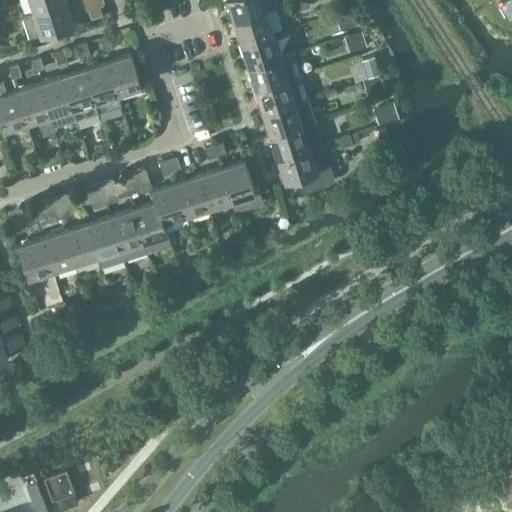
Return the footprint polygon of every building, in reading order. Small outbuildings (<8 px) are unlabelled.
[(29,0),(33,11),(66,1),(65,0),(29,0)] [(232,21),(235,20),(267,9),(279,5),(277,0),(228,0),(232,10),(229,11),(232,21)] [(307,0),(295,0),(298,9),(310,5),(307,0)] [(31,37),(74,24),(66,1),(33,11),(24,14),(31,37)] [(88,9),(92,18),(103,15),(100,5),(88,9)] [(242,43),(242,42),(275,32),(267,9),(235,20),(239,34),(236,34),(239,44),(242,43)] [(351,10),(338,14),(342,28),(356,24),(351,10)] [(362,31),(348,35),(352,49),(366,45),(362,31)] [(242,42),(242,43),(246,56),(244,57),(247,66),(249,66),(249,65),(282,55),(275,32),(242,42)] [(307,36),(310,45),(321,42),(318,33),(307,36)] [(110,34),(101,37),(104,48),(114,45),(110,34)] [(87,41),(78,44),(81,55),(91,52),(87,41)] [(64,48),(55,51),(59,63),(68,60),(64,48)] [(256,88),(289,78),(301,74),(293,51),(282,55),(249,65),(249,66),(254,79),(251,80),(254,89),(256,88)] [(108,60),(118,92),(142,85),(132,52),(108,60)] [(374,55),(362,59),(368,77),(380,73),(374,55)] [(41,56),(32,59),(36,70),(45,67),(41,56)] [(85,67),(99,111),(122,104),(118,92),(108,60),(85,67)] [(18,63),(9,66),(13,77),(22,75),(18,63)] [(99,111),(85,67),(62,74),(76,118),(99,111)] [(76,118),(62,74),(39,81),(50,114),(53,126),(76,118)] [(301,74),(289,78),(256,88),(261,102),(258,102),(261,112),(264,111),(308,97),(301,74)] [(380,75),(366,80),(371,94),(385,89),(380,75)] [(0,80),(0,120),(3,129),(27,122),(16,88),(5,92),(2,80),(0,80)] [(50,114),(39,81),(16,88),(27,122),(50,114)] [(264,111),(269,126),(266,127),(269,135),(271,134),(315,120),(308,97),(264,111)] [(393,102),(375,107),(380,123),(398,117),(393,102)] [(278,157),(320,143),(322,143),(315,120),(271,134),(275,148),(273,148),(276,158),(278,157)] [(339,137),(350,134),(347,124),(336,128),(339,137)] [(384,126),(374,129),(379,144),(389,140),(384,126)] [(350,134),(339,137),(342,146),(353,143),(350,134)] [(214,143),(218,155),(227,152),(223,140),(214,143)] [(107,142),(96,145),(99,154),(110,151),(107,142)] [(218,155),(214,143),(205,146),(209,157),(218,155)] [(323,153),(320,143),(278,157),(283,170),(280,171),(283,180),(286,180),(297,177),(299,183),(300,185),(301,186),(302,187),(304,188),(305,188),(306,188),(308,188),(328,182),(329,181),(330,181),(331,179),(332,178),(332,177),(332,176),(332,175),(332,174),(332,173),(330,165),(318,169),(314,155),(323,153)] [(168,158),(172,169),(181,167),(177,155),(168,158)] [(172,169),(168,158),(159,160),(163,172),(172,169)] [(221,166),(232,199),(235,211),(264,202),(259,185),(254,187),(245,159),(221,166)] [(232,199),(221,166),(199,173),(209,206),(232,199)] [(209,206),(199,173),(176,181),(186,214),(209,206)] [(125,178),(128,189),(138,186),(134,174),(125,178)] [(128,189),(125,178),(115,181),(119,192),(128,189)] [(163,221),(164,221),(186,214),(176,181),(152,188),(155,200),(156,199),(163,221)] [(79,192),(83,204),(92,201),(88,189),(79,192)] [(83,204),(79,192),(70,195),(74,207),(83,204)] [(167,231),(164,221),(163,221),(156,199),(155,200),(134,207),(148,251),(172,243),(168,232),(167,231)] [(33,207),(37,219),(46,216),(42,204),(33,207)] [(37,219),(33,207),(24,210),(27,221),(37,219)] [(148,251),(134,207),(111,214),(125,258),(148,251)] [(125,258),(111,214),(88,221),(98,254),(102,266),(125,258)] [(98,254),(88,221),(65,229),(75,261),(98,254)] [(75,261),(65,229),(42,236),(53,269),(75,261)] [(172,229),(167,231),(168,232),(172,243),(176,242),(172,229)] [(42,236),(18,244),(29,276),(53,269),(42,236)] [(0,306),(12,303),(10,294),(0,297),(0,306)] [(0,339),(2,339),(0,331),(0,327),(18,322),(16,314),(0,318),(0,339)] [(0,339),(0,361),(9,359),(5,348),(25,342),(22,333),(2,339),(0,339)] [(511,368),(487,381),(443,403),(456,430),(478,475),(498,465),(504,462),(511,458),(511,368)] [(67,467),(44,476),(52,499),(53,499),(57,510),(78,502),(98,494),(105,492),(104,488),(93,458),(67,467)] [(36,481),(26,485),(29,493),(39,490),(36,481)] [(39,490),(29,493),(32,501),(43,497),(39,490)] [(43,497),(32,501),(36,509),(46,505),(43,497)]
